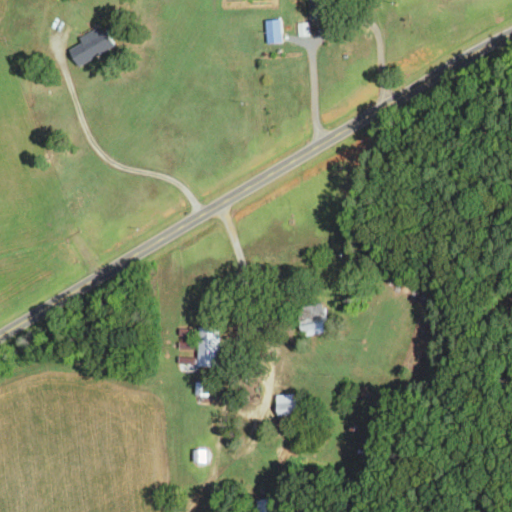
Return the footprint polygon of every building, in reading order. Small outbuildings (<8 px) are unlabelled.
[(311,0),(311,16),(332,16),(332,0),(311,0)] [(91,40),(73,50),(83,67),(119,46),(109,29),(98,35),(95,30),(88,34),(91,40)] [(326,304),(300,310),(307,338),(332,331),(326,304)] [(222,369),(224,330),(201,329),(201,340),(185,339),(184,356),(182,356),(182,367),(222,369)] [(308,426),(308,396),(281,396),(281,426),(308,426)] [(261,501),(262,511),(286,511),(285,499),(261,501)]
